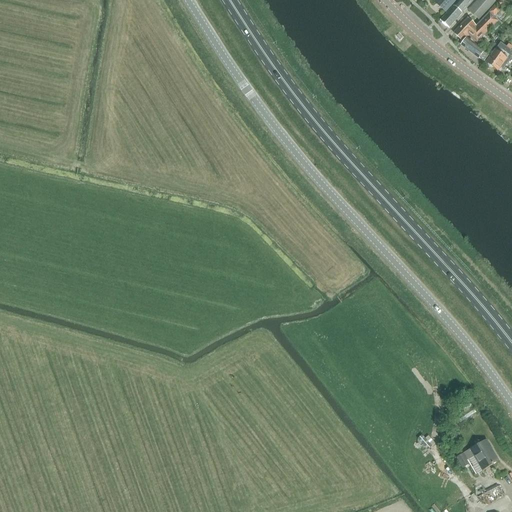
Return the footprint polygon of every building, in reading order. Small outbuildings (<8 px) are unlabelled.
[(436,0),(435,2),(446,12),(456,0),(436,0)] [(449,29),(475,0),(460,0),(441,21),(449,29)] [(479,21),(495,3),(491,0),(479,0),(469,12),(479,21)] [(477,43),(498,21),(493,17),(502,8),(497,4),(476,27),(468,20),(454,34),(461,41),(468,34),(477,43)] [(484,61),(489,54),(466,38),(461,45),(484,61)] [(497,71),(500,68),(503,70),(511,56),(511,51),(500,43),(495,51),(486,63),(497,71)] [(474,456),(482,471),(496,463),(489,450),(490,449),(485,441),(465,453),(466,454),(457,459),(463,469),(471,464),(468,460),(474,456)]
